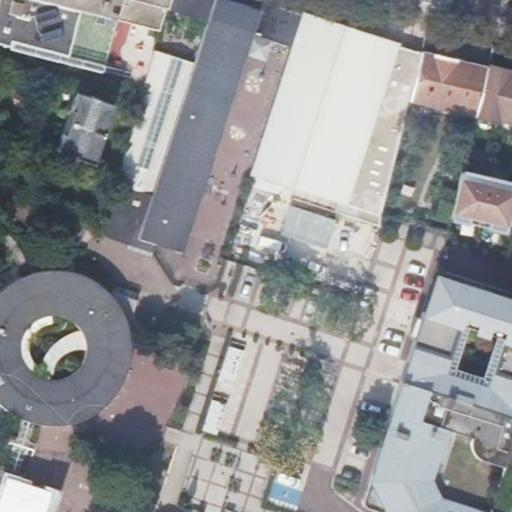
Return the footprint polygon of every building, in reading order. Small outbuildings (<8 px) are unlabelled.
[(0,0),(0,43),(96,69),(97,63),(109,18),(99,15),(39,0),(0,0)] [(39,0),(99,15),(109,18),(112,18),(114,19),(116,19),(160,31),(167,9),(169,0),(39,0)] [(184,253),(186,247),(199,205),(230,109),(248,54),(254,34),(280,42),(289,12),(281,10),(282,0),(169,0),(167,9),(209,22),(202,42),(195,63),(155,51),(119,186),(108,221),(103,237),(136,247),(147,250),(154,253),(156,245),(184,253)] [(289,12),(280,42),(292,45),(302,16),(289,12)] [(351,30),(302,16),(292,45),(250,172),(299,187),(313,192),(346,202),(341,226),(383,214),(410,101),(410,100),(422,52),(423,50),(399,44),(377,38),(352,31),(351,30)] [(112,18),(109,18),(97,63),(96,69),(103,70),(116,19),(114,19),(112,18)] [(404,25),(399,44),(423,50),(427,31),(404,25)] [(489,68),(422,52),(410,100),(410,101),(477,116),(477,115),(489,68)] [(490,64),(489,68),(477,115),(500,121),(501,118),(511,120),(511,72),(511,69),(490,64)] [(63,133),(57,151),(95,163),(106,128),(111,129),(113,124),(108,123),(114,104),(77,91),(70,110),(73,110),(65,134),(63,133)] [(469,148),(466,158),(488,163),(491,152),(469,148)] [(451,222),(450,225),(504,238),(510,209),(511,202),(511,181),(463,170),(458,192),(451,222)] [(445,220),(451,222),(458,192),(453,191),(445,220)] [(132,314),(138,293),(116,286),(114,292),(112,294),(103,286),(96,281),(88,276),(80,273),(63,269),(54,268),(45,269),(36,270),(19,276),(4,286),(0,290),(0,404),(7,410),(14,415),(23,419),(28,422),(34,423),(46,425),(55,426),(64,425),(74,423),(83,420),(91,417),(99,412),(106,406),(113,399),(119,392),(124,384),(128,375),(130,366),(132,357),(132,342),(132,335),(131,330),(127,317),(132,314)] [(489,511),(511,442),(511,415),(506,413),(511,394),(511,393),(511,296),(468,282),(466,287),(441,279),(430,312),(425,311),(423,317),(416,339),(363,501),(363,503),(364,504),(364,505),(365,506),(367,507),(368,508),(369,509),(371,509),(372,509),(374,509),(375,508),(376,507),(378,506),(378,505),(379,504),(393,508),(393,511),(489,511)] [(423,317),(417,315),(410,337),(416,339),(423,317)] [(132,335),(132,342),(144,341),(150,328),(131,330),(132,335)] [(265,340),(238,332),(209,424),(235,432),(265,340)] [(23,419),(8,468),(19,472),(34,423),(28,422),(23,419)] [(0,511),(42,511),(50,489),(24,481),(26,474),(19,472),(8,468),(0,465),(0,511)] [(192,504),(207,510),(214,485),(189,476),(185,490),(192,504)]
